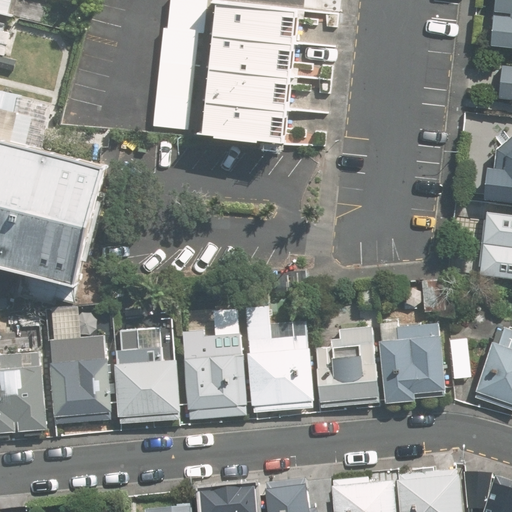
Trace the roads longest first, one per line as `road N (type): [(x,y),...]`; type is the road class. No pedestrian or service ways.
road 1 (residential): [(0,473),(443,431),(511,447)]
road 2 (residential): [(385,231),(408,0)]
